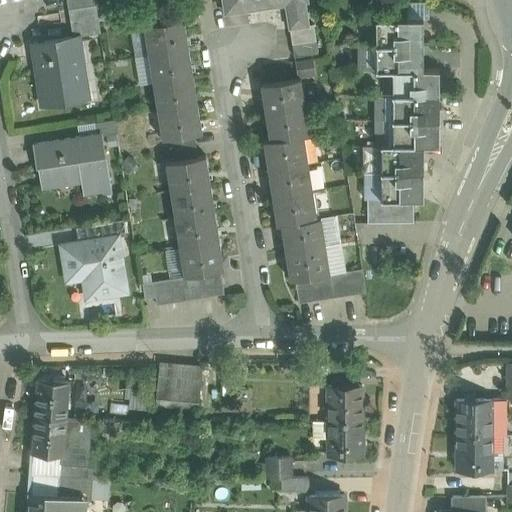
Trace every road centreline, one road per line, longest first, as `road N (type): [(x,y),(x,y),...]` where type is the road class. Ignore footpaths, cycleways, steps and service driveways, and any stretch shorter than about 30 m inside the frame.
road 1 (residential): [(0,46),(31,346)]
road 2 (residential): [(244,45),(228,105),(264,337)]
road 3 (residential): [(511,117),(457,242),(431,339)]
road 4 (residential): [(264,337),(31,346)]
road 5 (residential): [(431,339),(396,511)]
road 6 (residential): [(431,339),(264,337)]
